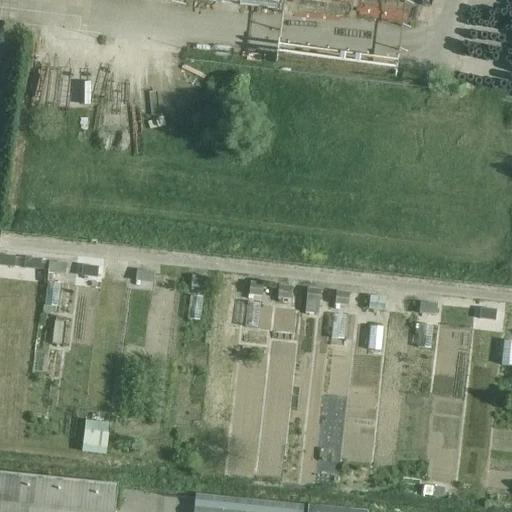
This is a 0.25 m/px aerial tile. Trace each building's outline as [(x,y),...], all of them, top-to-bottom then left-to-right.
[(190,0),(279,11),(280,0),(190,0)] [(0,255),(0,265),(13,267),(14,257),(0,255)] [(25,258),(24,268),(40,269),(40,259),(25,258)] [(65,265),(50,264),(49,275),(65,276),(65,265)] [(82,266),(81,276),(95,277),(96,267),(82,266)] [(136,270),(135,283),(136,283),(148,284),(153,284),(154,272),(136,270)] [(207,280),(192,278),(191,289),(203,290),(206,290),(207,280)] [(61,285),(48,284),(45,307),(58,309),(61,285)] [(263,285),(249,284),(248,297),(262,298),(263,285)] [(292,288),(278,287),(277,300),(290,302),(292,288)] [(320,292),(306,290),(305,304),(319,305),(320,292)] [(349,294),(335,293),(334,306),(348,308),(349,294)] [(202,298),(189,297),(186,320),(199,322),(202,298)] [(385,301),(369,299),(368,310),(383,312),(385,301)] [(421,305),(419,314),(436,316),(437,304),(420,303),(421,305)] [(259,306),(246,304),(244,328),(257,329),(259,306)] [(480,309),(479,318),(492,319),(493,310),(480,309)] [(346,318),(333,316),(330,339),(343,341),(346,318)] [(433,327),(420,326),(417,349),(430,350),(433,327)] [(382,329),(369,328),(366,351),(379,352),(382,329)] [(511,343),(503,343),(500,366),(511,367),(511,343)] [(0,475),(0,511),(105,511),(109,487),(0,475)] [(193,511),(302,511),(303,507),(195,496),(195,501),(193,511)]
